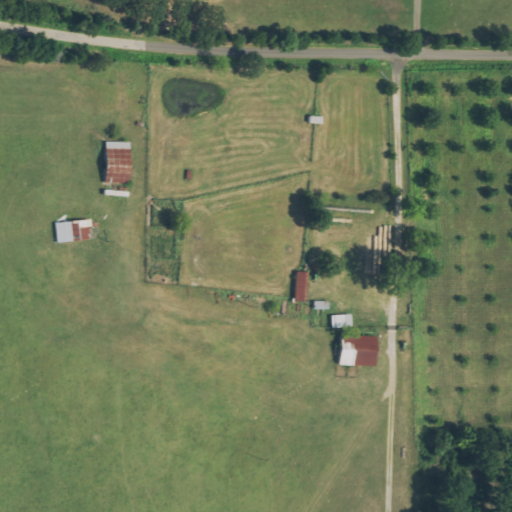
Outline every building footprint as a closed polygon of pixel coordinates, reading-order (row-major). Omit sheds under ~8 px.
[(127,184),(128,142),(103,142),(102,184),(127,184)] [(53,223),(55,243),(91,240),(89,220),(53,223)] [(304,303),(305,273),(294,273),(293,302),(304,303)] [(330,328),(350,327),(349,315),(329,316),(330,328)] [(336,366),(373,366),(374,336),(337,335),(336,366)]
